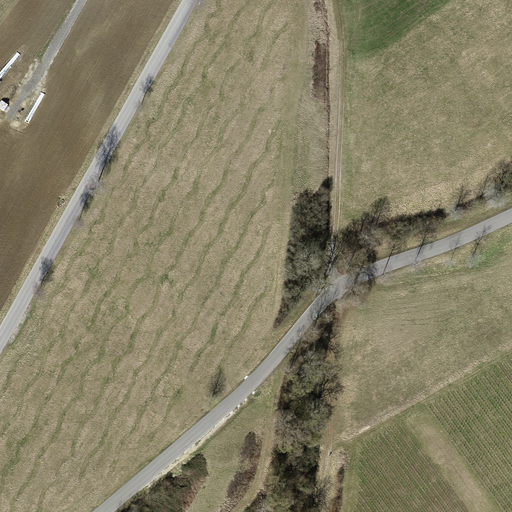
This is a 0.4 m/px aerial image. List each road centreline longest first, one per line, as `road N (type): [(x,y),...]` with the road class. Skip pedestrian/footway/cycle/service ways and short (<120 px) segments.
road 1 (track): [(335,0),(341,103),(331,272),(346,288),(320,511)]
road 2 (tertiary): [(511,215),(339,283),(258,378),(103,511)]
road 3 (tertiary): [(0,341),(191,0)]
